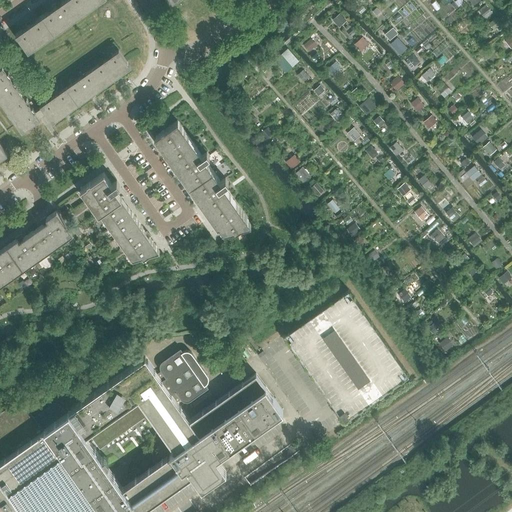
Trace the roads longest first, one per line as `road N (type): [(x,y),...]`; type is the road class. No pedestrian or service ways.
road 1 (residential): [(0,195),(146,92),(164,52)]
road 2 (residential): [(164,52),(191,54),(273,0)]
